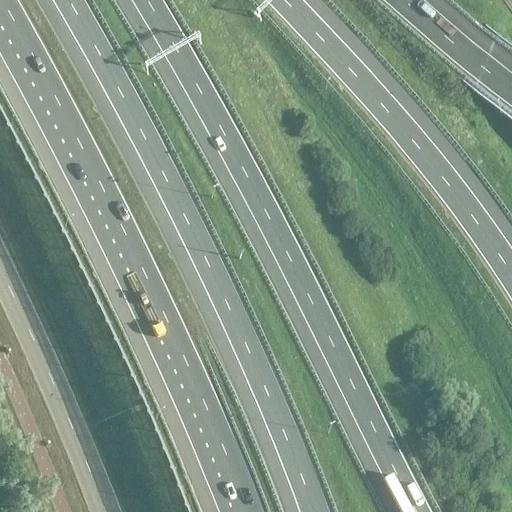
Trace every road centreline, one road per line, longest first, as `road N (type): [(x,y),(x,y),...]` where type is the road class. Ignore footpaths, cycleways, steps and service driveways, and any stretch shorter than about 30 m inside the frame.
road 1 (motorway): [(139,0),(257,197),(415,511)]
road 2 (motorway): [(68,0),(241,333),(314,511)]
road 3 (motorway): [(1,0),(108,195),(246,511)]
road 4 (motorway): [(511,277),(422,151),(282,0)]
road 5 (motorway): [(511,93),(402,0)]
